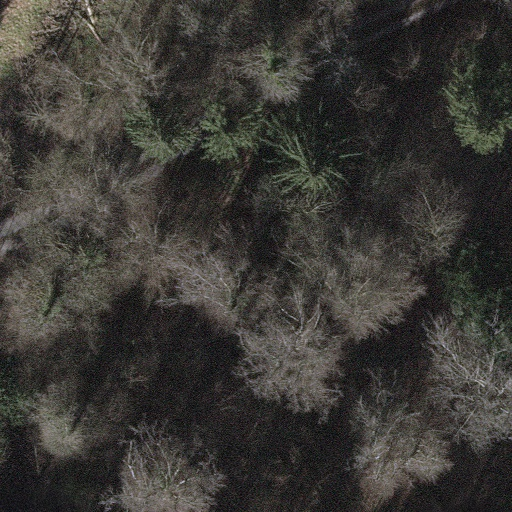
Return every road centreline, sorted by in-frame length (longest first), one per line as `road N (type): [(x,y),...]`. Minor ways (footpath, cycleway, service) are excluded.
road 1 (track): [(455,0),(383,28),(162,159)]
road 2 (track): [(162,159),(0,251)]
